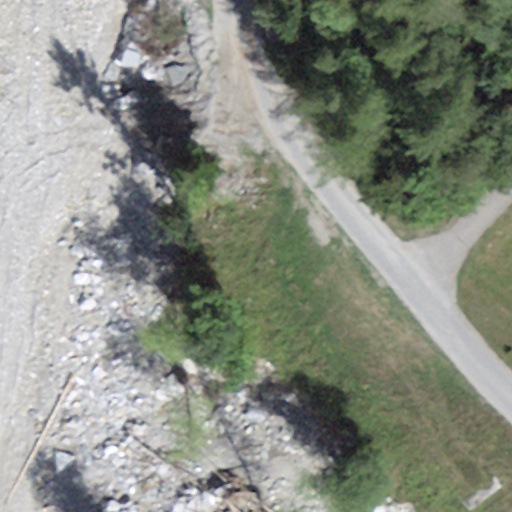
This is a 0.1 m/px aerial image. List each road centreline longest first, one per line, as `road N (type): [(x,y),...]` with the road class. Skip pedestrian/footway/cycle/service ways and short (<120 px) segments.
road 1 (unclassified): [(511,404),(263,99),(238,42),(231,0)]
road 2 (track): [(408,285),(511,179)]
